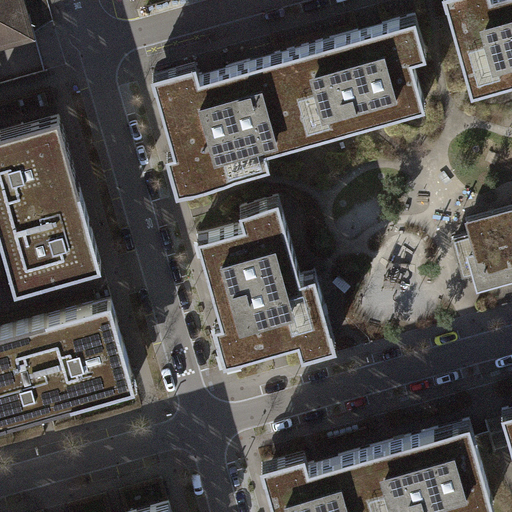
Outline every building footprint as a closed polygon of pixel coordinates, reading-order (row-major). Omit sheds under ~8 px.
[(0,0),(0,32),(30,24),(23,0),(0,0)] [(511,0),(446,0),(471,89),(511,77),(511,0)] [(197,57),(152,70),(174,148),(166,150),(177,188),(271,161),(267,147),(427,101),(414,55),(428,51),(416,10),(201,72),(197,57)] [(0,208),(80,187),(60,112),(0,128),(0,208)] [(101,261),(80,187),(0,208),(0,234),(14,285),(101,261)] [(243,217),(197,230),(201,245),(222,317),(214,319),(222,346),(225,356),(264,345),(297,336),(301,351),(337,341),(319,280),(316,267),(302,271),(279,191),(239,202),(243,217)] [(511,201),(464,216),(468,230),(450,235),(462,276),(471,273),(475,286),(511,275),(511,201)] [(111,295),(46,313),(71,400),(136,382),(124,340),(111,295)] [(0,419),(45,407),(71,400),(46,313),(0,326),(0,419)] [(511,403),(501,407),(511,444),(511,403)] [(457,511),(494,502),(470,416),(443,423),(318,458),(310,461),(305,446),(261,458),(276,511),(457,511)] [(171,511),(166,497),(118,511),(116,511),(171,511)]
